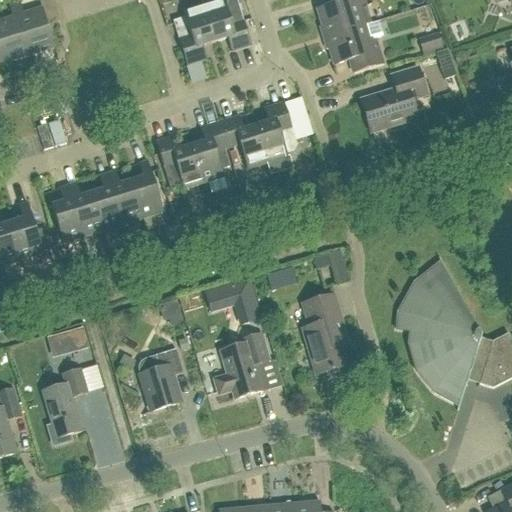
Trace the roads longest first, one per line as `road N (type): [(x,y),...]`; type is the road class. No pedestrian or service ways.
road 1 (residential): [(368,432),(308,426),(0,504)]
road 2 (residential): [(368,432),(378,378),(350,241)]
road 3 (residential): [(336,195),(304,81),(277,57)]
road 4 (residential): [(86,156),(60,76),(0,94)]
road 5 (residential): [(86,156),(132,140),(137,115),(181,100)]
